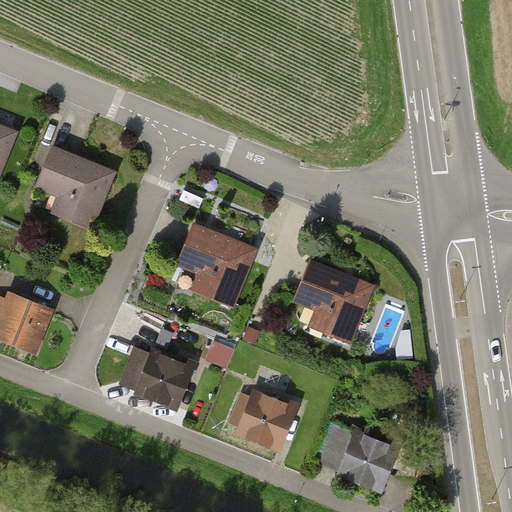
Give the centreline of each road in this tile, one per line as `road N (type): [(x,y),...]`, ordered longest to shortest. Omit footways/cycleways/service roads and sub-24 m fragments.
road 1 (residential): [(372,511),(73,399)]
road 2 (secondary): [(453,206),(439,264),(471,511)]
road 3 (secondary): [(511,497),(478,259),(453,206)]
road 4 (residential): [(73,399),(185,139)]
road 5 (residential): [(453,206),(326,194),(185,139)]
road 6 (secondary): [(453,206),(424,0)]
road 7 (residential): [(185,139),(0,60)]
